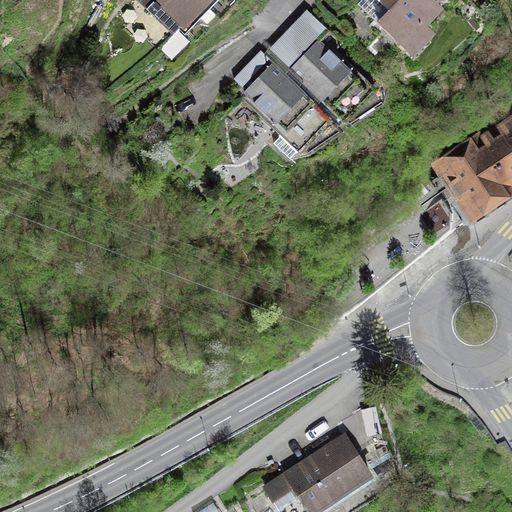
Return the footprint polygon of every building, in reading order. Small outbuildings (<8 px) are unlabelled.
[(149,0),(184,33),(216,0),(149,0)] [(379,0),(390,10),(377,23),(409,53),(431,30),(425,24),(442,7),(434,0),(379,0)] [(311,14),(273,53),(288,67),(326,28),(311,14)] [(372,93),(332,54),(342,43),(330,32),(320,42),(318,41),(289,71),(343,123),(372,93)] [(269,59),(260,51),(234,79),(242,87),(269,59)] [(245,93),(284,131),(274,142),(290,158),(301,147),(302,149),(332,119),(274,63),(245,93)] [(432,165),(474,224),(504,203),(511,197),(511,115),(480,138),(477,133),(432,165)] [(359,447),(369,463),(388,452),(381,434),(373,404),(342,421),(350,434),(351,433),(359,447)] [(311,511),(370,474),(345,436),(344,437),(350,447),(340,453),(334,444),(265,488),(274,502),(268,505),(272,511),(311,511)]
